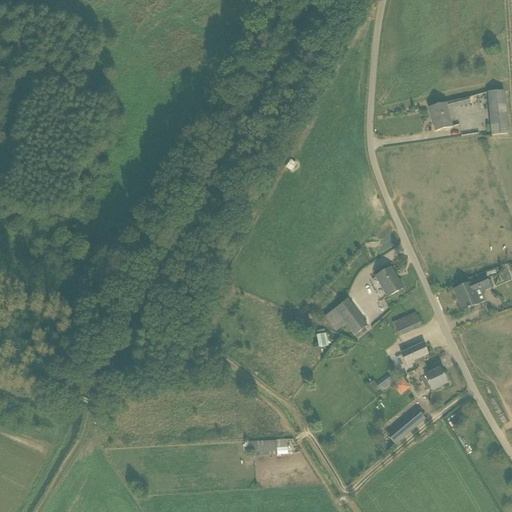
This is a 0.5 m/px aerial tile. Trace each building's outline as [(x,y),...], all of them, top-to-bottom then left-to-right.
[(508,135),(506,116),(504,92),(488,93),(489,108),(492,137),(508,135)] [(469,98),(444,105),(429,108),(435,132),(452,128),(447,110),(470,104),(469,98)] [(292,172),(297,164),(291,160),(286,168),(292,172)] [(403,289),(390,269),(376,277),(388,298),(403,289)] [(471,283),(454,291),(463,311),(480,304),(474,292),(480,290),(481,292),(490,288),(486,277),(471,284),(471,283)] [(348,301),(335,309),(325,317),(335,331),(346,324),(355,335),(367,327),(348,301)] [(421,327),(415,313),(392,323),(398,337),(421,327)] [(316,336),(318,344),(319,349),(328,347),(328,345),(330,344),(329,336),(326,337),(326,334),(325,334),(325,330),(317,331),(318,336),(316,336)] [(428,355),(423,344),(401,354),(407,367),(414,363),(417,370),(425,366),(421,357),(428,355)] [(431,391),(447,384),(440,370),(429,375),(425,366),(417,370),(423,382),(426,380),(431,391)] [(401,395),(409,387),(403,379),(394,387),(401,395)] [(418,412),(396,431),(403,438),(425,420),(418,412)] [(276,443),(276,441),(270,441),(270,446),(276,445),(276,451),(286,451),(286,443),(276,443)]
